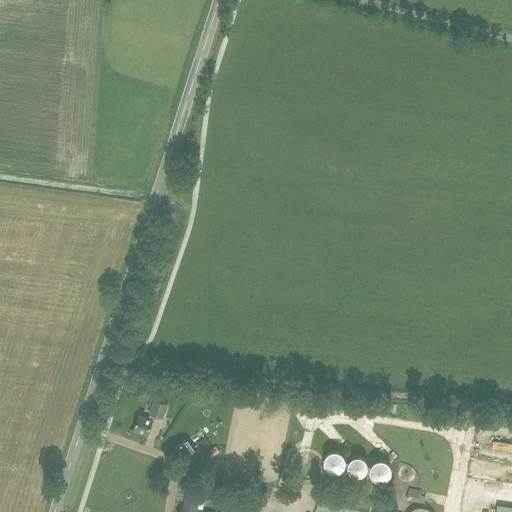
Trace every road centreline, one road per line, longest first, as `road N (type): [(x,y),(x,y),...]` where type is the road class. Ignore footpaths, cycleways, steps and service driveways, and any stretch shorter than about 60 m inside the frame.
road 1 (tertiary): [(219,0),(54,511)]
road 2 (unclassified): [(511,39),(359,0)]
